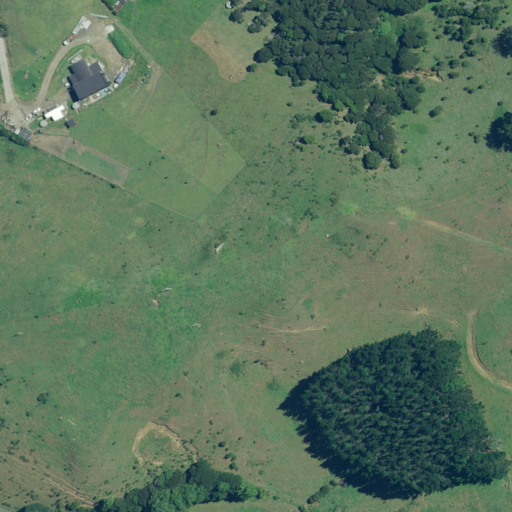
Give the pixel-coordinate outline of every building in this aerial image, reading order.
[(76,105),(68,108),(71,114),(79,110),(76,105)] [(67,109),(66,106),(47,115),(49,119),(54,117),(57,122),(66,117),(63,112),(67,109)] [(20,120),(8,116),(6,124),(17,127),(20,120)] [(74,119),(67,122),(71,129),(77,125),(74,119)] [(34,133),(25,128),(20,137),(29,142),(34,133)]
